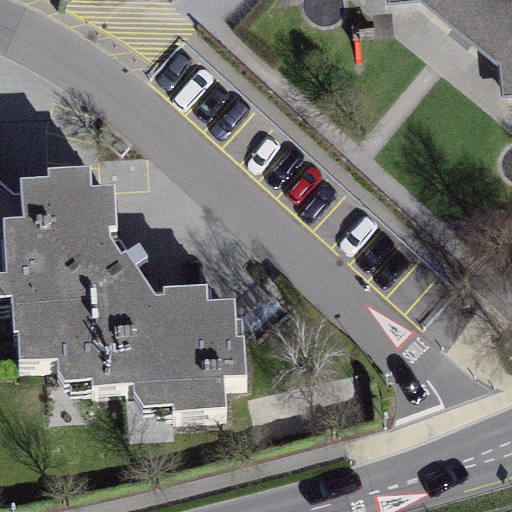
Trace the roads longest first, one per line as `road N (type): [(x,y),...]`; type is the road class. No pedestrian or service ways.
road 1 (residential): [(0,27),(59,50),(178,136),(434,382),(495,453)]
road 2 (tertiary): [(495,453),(303,511)]
